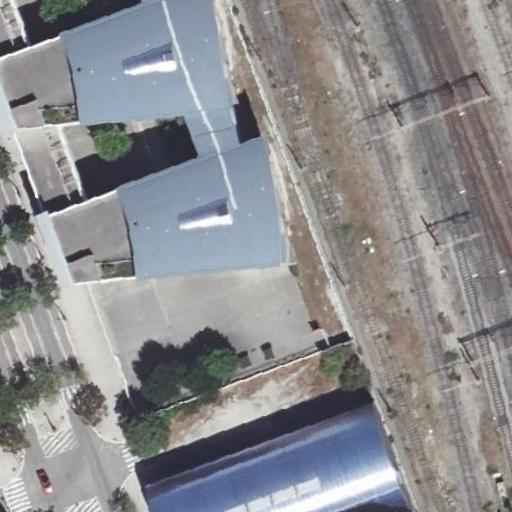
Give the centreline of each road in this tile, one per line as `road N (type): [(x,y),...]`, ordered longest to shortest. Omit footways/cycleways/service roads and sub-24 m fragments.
road 1 (unclassified): [(93,469),(0,210)]
road 2 (unclassified): [(0,356),(46,486)]
